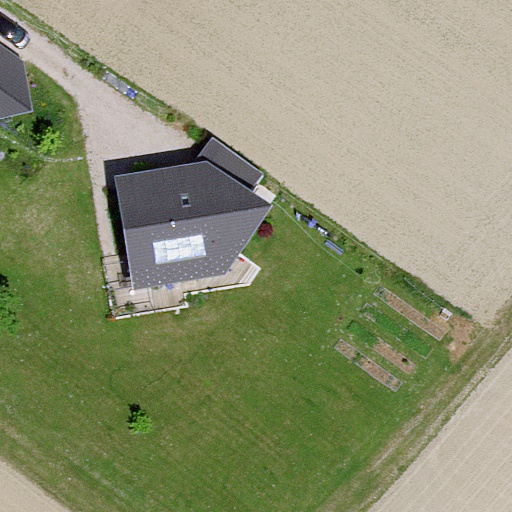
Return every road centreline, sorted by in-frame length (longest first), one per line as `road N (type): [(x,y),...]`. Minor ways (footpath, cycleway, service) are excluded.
road 1 (track): [(343,511),(511,308)]
road 2 (track): [(0,435),(103,511)]
